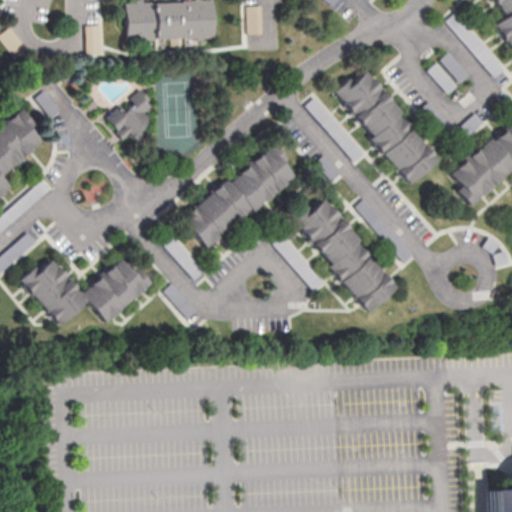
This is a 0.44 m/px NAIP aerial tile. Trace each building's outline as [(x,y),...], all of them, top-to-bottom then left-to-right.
[(208,0),(210,37),(123,40),(121,4),(208,0)] [(511,57),(511,0),(487,0),(499,16),(487,25),(511,57)] [(259,32),(258,4),(244,4),(244,33),(259,32)] [(98,24),(83,24),(84,52),(99,51),(98,24)] [(432,160),(359,72),(331,96),(403,184),(432,160)] [(138,91),(147,101),(144,104),(147,108),(140,113),(147,121),(120,142),(101,119),(116,107),(117,108),(138,91)] [(0,123),(15,112),(37,140),(0,170),(0,182),(5,189),(0,193),(0,123)] [(511,168),(511,118),(444,176),(468,205),(511,168)] [(261,146),(286,175),(199,249),(175,220),(261,146)] [(389,288),(360,312),(287,223),(315,199),(389,288)] [(12,281),(27,267),(30,271),(43,259),(76,295),(114,260),(128,275),(132,271),(144,283),(99,324),(78,301),(52,325),(12,281)] [(511,511),(511,478),(509,482),(507,487),(486,488),(486,511),(511,511)]
